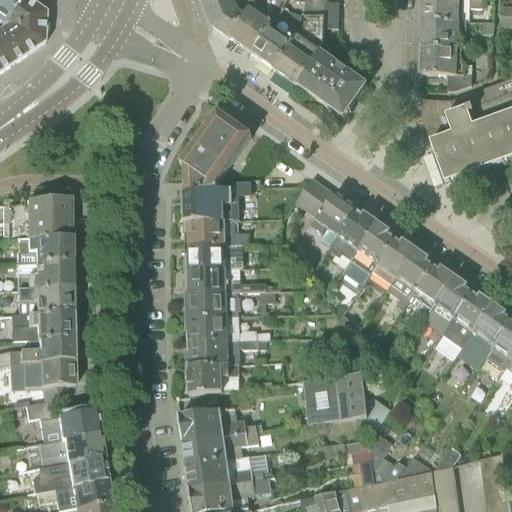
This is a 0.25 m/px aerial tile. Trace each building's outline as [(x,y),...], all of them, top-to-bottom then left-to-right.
[(0,75),(9,69),(45,45),(46,15),(24,0),(22,0),(2,28),(0,30),(2,31),(0,32),(0,75)] [(0,0),(0,27),(2,28),(22,0),(0,0)] [(213,30),(231,42),(258,0),(257,0),(201,0),(203,4),(213,30)] [(231,42),(253,58),(281,15),(290,0),(257,0),(258,0),(231,42)] [(299,89),(321,57),(323,54),(325,26),(339,26),(340,6),(325,6),(325,1),(311,0),(305,0),(302,39),(276,73),(299,89)] [(471,11),(483,12),(484,1),(471,0),(471,11)] [(422,28),(460,29),(460,25),(459,24),(460,4),(423,3),(422,28)] [(500,20),(511,20),(511,9),(500,9),(500,20)] [(253,58),(276,73),(302,39),(285,28),(290,20),(281,15),(253,58)] [(500,30),(511,30),(511,20),(500,20),(500,30)] [(483,37),(494,38),(494,26),(483,25),(483,37)] [(421,53),(461,54),(461,51),(466,51),(467,36),(460,36),(460,29),(422,28),(421,53)] [(448,95),(455,95),(472,89),(473,67),(461,67),(461,54),(421,53),(420,77),(448,79),(448,95)] [(344,121),(357,102),(367,88),(321,57),(299,90),(344,121)] [(511,82),(511,83),(493,89),(474,96),(456,103),(452,104),(423,103),(423,124),(431,146),(434,156),(433,156),(436,165),(444,186),(511,161),(511,82)] [(185,197),(185,199),(218,192),(217,190),(216,190),(219,186),(253,139),(218,114),(180,167),(184,170),(184,184),(187,184),(188,197),(185,197)] [(296,205),(308,214),(324,190),(312,182),(296,205)] [(231,192),(218,192),(185,199),(186,224),(236,224),(236,206),(232,206),(233,200),(252,199),(252,197),(261,197),(261,185),(232,186),(231,192)] [(324,190),(308,214),(319,222),(335,198),(324,190)] [(357,213),(335,198),(319,222),(312,232),(333,247),(357,213)] [(17,243),(71,242),(70,201),(27,202),(27,206),(7,207),(8,244),(17,243)] [(343,258),(352,264),(378,227),(357,213),(333,247),(329,254),(341,261),(343,258)] [(244,247),(247,247),(246,237),(239,237),(239,224),(236,224),(186,224),(186,250),(244,247)] [(371,278),(373,275),(397,241),(378,227),(352,264),(345,275),(364,289),(371,278)] [(373,275),(392,288),(416,254),(397,241),(373,275)] [(35,266),(72,266),(71,242),(17,243),(18,267),(35,266)] [(187,273),(241,272),(244,272),(244,247),(186,250),(187,273)] [(396,309),(402,313),(434,267),(416,254),(392,288),(388,294),(401,303),(396,309)] [(16,293),(73,292),(72,266),(35,266),(35,278),(15,279),(16,293)] [(410,304),(428,316),(454,280),(434,267),(402,313),(403,314),(410,304)] [(187,297),(239,296),(260,295),(266,296),(266,288),(241,288),(241,272),(187,273),(187,297)] [(422,324),(443,339),(473,294),(454,280),(428,316),(422,324)] [(16,318),(73,316),(73,292),(16,293),(16,318)] [(455,363),(467,346),(493,308),(473,294),(443,339),(436,349),(455,363)] [(276,295),(266,296),(260,295),(260,306),(261,306),(267,306),(276,306),(276,295)] [(188,321),(239,320),(239,296),(187,297),(188,321)] [(485,360),(486,361),(511,322),(511,321),(493,308),(467,346),(478,354),(471,364),(478,370),(485,360)] [(36,342),(74,342),(73,316),(16,318),(11,318),(12,331),(35,331),(36,342)] [(188,345),(267,344),(268,344),(268,336),(257,336),(257,334),(244,334),(240,337),(239,320),(188,321),(188,345)] [(503,379),(508,371),(511,365),(511,322),(486,361),(505,375),(503,379)] [(13,368),(74,365),(74,342),(36,342),(36,354),(9,355),(9,368),(13,368)] [(189,369),(240,369),(240,355),(239,355),(239,350),(244,353),(267,353),(267,344),(188,345),(189,369)] [(43,406),(54,405),(68,402),(68,390),(75,389),(74,365),(13,368),(14,382),(21,382),(22,392),(43,392),(43,406)] [(190,399),(223,395),(240,394),(240,380),(240,369),(189,369),(190,399)] [(367,421),(366,409),(364,388),(363,378),(303,385),(309,428),(356,423),(367,421)] [(364,388),(366,409),(372,400),(377,392),(364,388)] [(43,447),(100,437),(96,415),(59,421),(59,420),(57,421),(54,405),(43,406),(28,409),(25,409),(27,422),(39,420),(43,447)] [(183,443),(257,435),(263,434),(262,428),(246,431),(245,424),(237,425),(235,412),(179,420),(183,443)] [(186,468),(242,461),(240,450),(259,448),(257,435),(183,443),(186,468)] [(371,443),(373,464),(375,474),(384,460),(393,447),(376,435),(371,443)] [(68,467),(103,460),(100,437),(43,447),(38,448),(42,471),(68,467)] [(454,469),(462,457),(452,449),(434,473),(454,469)] [(482,474),(505,471),(503,458),(480,463),(482,474)] [(37,497),(107,483),(103,460),(68,467),(70,477),(24,486),(26,499),(37,497)] [(190,493),(264,483),(263,476),(252,479),(250,460),(242,461),(186,468),(190,493)] [(376,486),(382,485),(398,481),(404,474),(403,473),(384,460),(375,474),(376,486)] [(430,474),(434,473),(413,461),(404,474),(398,481),(430,474)] [(375,486),(376,486),(375,474),(373,464),(361,466),(364,488),(371,487),(375,486)] [(430,474),(432,485),(455,481),(454,469),(434,473),(430,474)] [(482,474),(483,486),(506,483),(505,471),(482,474)] [(388,511),(434,511),(435,511),(435,509),(433,497),(430,474),(398,481),(382,485),(388,509),(388,511)] [(432,485),(433,497),(457,494),(455,481),(432,485)] [(192,511),(241,511),(249,511),(247,500),(256,498),(255,496),(266,494),(272,492),(270,482),(264,483),(190,493),(192,511)] [(69,511),(75,511),(112,504),(107,483),(37,497),(38,508),(54,504),(55,511),(69,511)] [(506,483),(483,486),(485,498),(508,495),(506,483)] [(375,486),(375,487),(372,488),(377,511),(388,509),(382,485),(376,486),(375,486)] [(374,511),(377,511),(372,488),(371,487),(364,488),(360,489),(364,511),(374,511)] [(348,492),(352,511),(364,511),(360,489),(348,492)] [(340,511),(352,511),(348,492),(337,494),(340,511)] [(340,511),(337,494),(315,500),(317,506),(318,511),(340,511)] [(457,494),(433,497),(435,509),(459,506),(457,494)] [(508,495),(485,498),(487,510),(509,506),(509,503),(508,495)]
